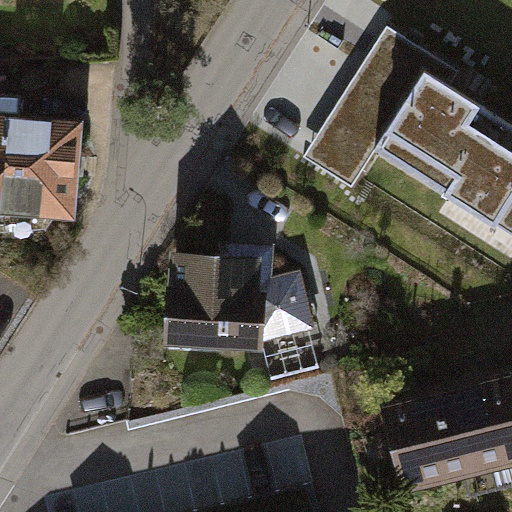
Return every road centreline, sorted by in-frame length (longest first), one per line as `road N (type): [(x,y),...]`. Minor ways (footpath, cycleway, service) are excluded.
road 1 (residential): [(145,185),(0,412)]
road 2 (residential): [(265,0),(145,185)]
road 3 (residential): [(138,0),(145,185)]
